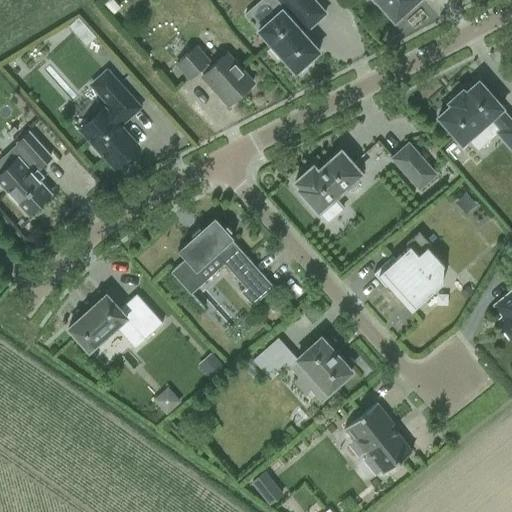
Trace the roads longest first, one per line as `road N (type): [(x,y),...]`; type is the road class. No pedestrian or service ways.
road 1 (residential): [(511,9),(221,160)]
road 2 (residential): [(221,160),(397,365),(444,381)]
road 3 (residential): [(221,160),(106,223),(74,248),(25,309)]
